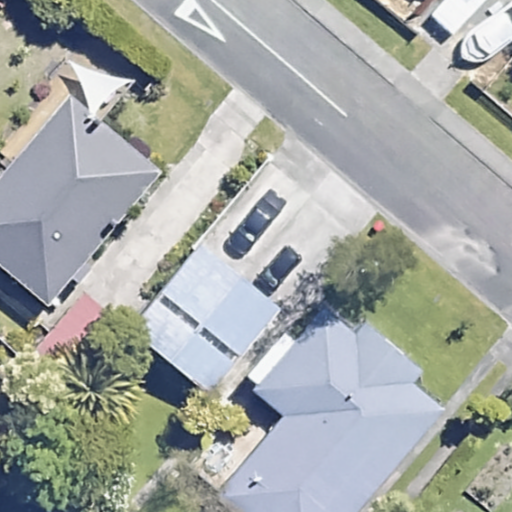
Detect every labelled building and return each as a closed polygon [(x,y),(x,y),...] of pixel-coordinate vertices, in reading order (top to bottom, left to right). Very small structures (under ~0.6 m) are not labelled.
[(511,57),(511,3),(508,0),(500,0),(468,37),(503,67),(511,57)] [(152,179),(63,103),(0,177),(0,265),(46,304),(152,179)] [(276,313),(198,248),(126,335),(205,400),(276,313)] [(353,511),(445,405),(326,304),(253,389),(286,417),(250,459),(219,432),(184,473),(228,511),(353,511)] [(128,511),(112,498),(100,511),(56,511),(52,508),(49,511),(128,511)]
